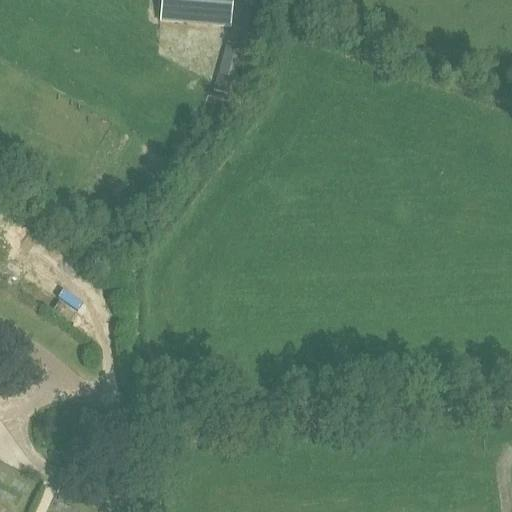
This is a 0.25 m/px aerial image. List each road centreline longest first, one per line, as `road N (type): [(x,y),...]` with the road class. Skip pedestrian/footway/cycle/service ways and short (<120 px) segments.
road 1 (residential): [(511,406),(137,422)]
road 2 (residential): [(74,388),(36,397),(13,428),(19,453),(41,475),(99,488),(118,478),(137,422)]
